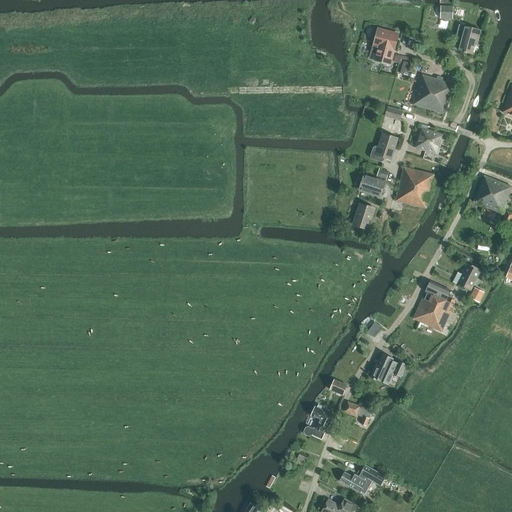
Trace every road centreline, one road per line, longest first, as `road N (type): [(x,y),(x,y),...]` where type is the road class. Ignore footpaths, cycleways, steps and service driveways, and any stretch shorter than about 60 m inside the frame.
road 1 (residential): [(305,511),(345,401),(415,296),(490,142)]
road 2 (residential): [(383,213),(411,122),(453,129)]
